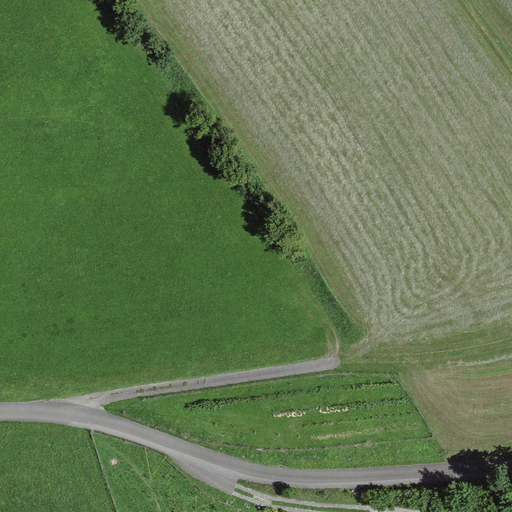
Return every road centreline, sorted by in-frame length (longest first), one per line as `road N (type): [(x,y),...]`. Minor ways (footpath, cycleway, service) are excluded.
road 1 (unclassified): [(0,409),(79,412),(248,470),(290,475),(511,466)]
road 2 (track): [(191,450),(212,474),(261,498),(391,511)]
